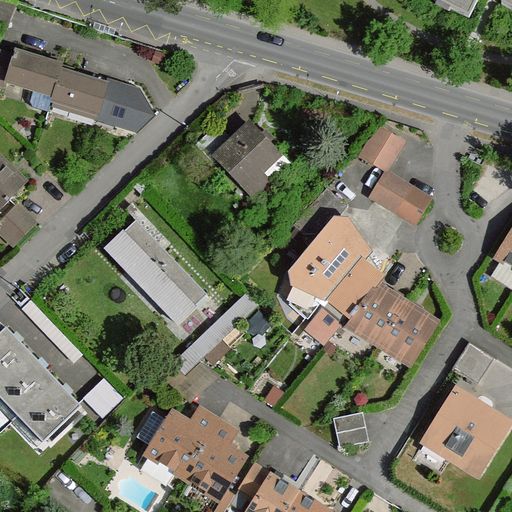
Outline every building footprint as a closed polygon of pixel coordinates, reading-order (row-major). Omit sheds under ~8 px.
[(0,0),(0,26),(8,29),(17,6),(0,0)] [(443,0),(471,14),(478,0),(443,0)] [(8,81),(15,57),(0,52),(0,84),(5,86),(8,81)] [(15,57),(8,81),(35,90),(54,96),(62,72),(63,67),(16,53),(15,57)] [(62,72),(54,96),(53,101),(100,115),(102,110),(109,86),(62,72)] [(109,86),(102,110),(119,116),(128,87),(110,82),(109,86)] [(54,96),(35,90),(31,103),(34,108),(49,113),(53,101),(54,96)] [(234,142),(218,158),(255,197),(289,164),(251,125),(234,142)] [(214,163),(218,158),(234,142),(218,126),(198,145),(214,163)] [(388,172),(405,143),(381,128),(362,156),(388,172)] [(0,162),(0,211),(11,200),(24,186),(0,162)] [(413,188),(388,172),(375,193),(376,201),(397,213),(413,188)] [(431,199),(413,188),(397,213),(416,225),(431,199)] [(328,189),(294,225),(304,236),(317,236),(332,218),(340,218),(350,207),(328,189)] [(35,225),(17,207),(0,225),(0,230),(15,245),(35,225)] [(138,221),(107,249),(179,325),(209,296),(138,221)] [(338,222),(294,274),(296,283),(329,300),(361,261),(365,264),(370,257),(347,223),(338,222)] [(511,238),(500,258),(511,265),(511,238)] [(361,261),(329,300),(351,316),(355,319),(377,287),(383,278),(377,274),(379,271),(370,257),(365,264),(361,261)] [(329,300),(296,283),(292,305),(309,320),(319,307),(322,309),(329,300)] [(377,287),(355,319),(351,326),(381,345),(406,304),(377,287)] [(258,306),(248,295),(226,316),(237,327),(258,306)] [(329,300),(322,309),(308,327),(328,344),(351,316),(329,300)] [(436,324),(406,304),(381,345),(411,363),(436,324)] [(226,316),(198,344),(208,353),(237,327),(226,316)] [(80,406),(7,328),(0,334),(0,394),(43,441),(80,406)] [(495,359),(470,343),(454,368),(479,384),(495,359)] [(208,353),(198,344),(176,364),(186,375),(208,353)] [(87,396),(106,416),(127,395),(108,376),(87,396)] [(280,395),(267,387),(262,396),(275,403),(280,395)] [(511,427),(511,419),(458,387),(423,443),(481,478),(511,427)] [(173,412),(167,421),(151,446),(146,453),(188,478),(223,421),(199,405),(188,422),(173,412)] [(151,446),(167,421),(154,412),(139,438),(151,446)] [(363,413),(334,419),(338,434),(367,428),(363,413)] [(241,433),(223,421),(188,478),(223,499),(247,460),(231,450),(241,433)] [(367,428),(338,434),(341,448),(369,443),(367,428)] [(87,455),(82,450),(74,458),(80,463),(87,455)] [(332,511),(272,473),(247,511),(332,511)]
